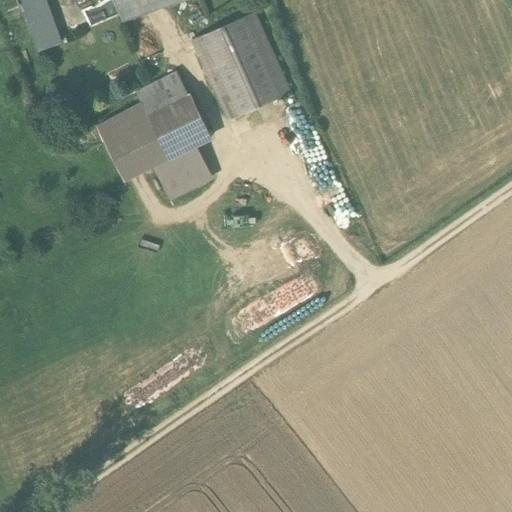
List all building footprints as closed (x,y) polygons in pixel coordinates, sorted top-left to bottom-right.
[(16,0),(35,51),(60,43),(45,0),(16,0)] [(118,16),(111,0),(104,0),(81,11),(89,30),(118,16)] [(111,0),(122,23),(184,0),(111,0)] [(253,15),(194,41),(227,119),(287,93),(253,15)] [(176,73),(135,93),(141,104),(166,154),(167,154),(169,159),(197,146),(209,140),(176,73)] [(166,154),(141,104),(96,127),(124,183),(153,168),(153,167),(169,159),(167,154),(166,154)] [(213,179),(197,146),(169,159),(153,167),(153,168),(170,201),(213,179)]
